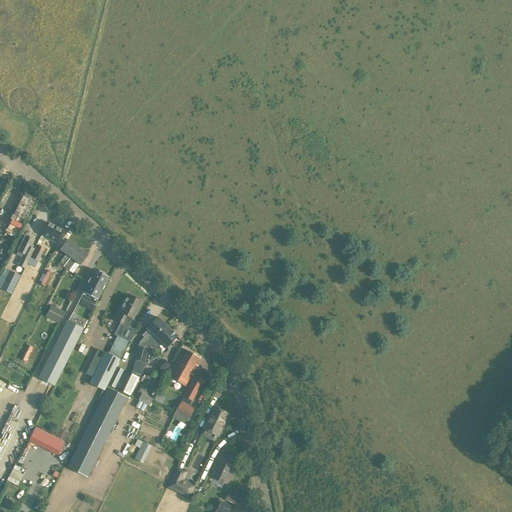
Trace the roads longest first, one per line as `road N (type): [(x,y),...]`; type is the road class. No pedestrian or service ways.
road 1 (residential): [(269,511),(229,356),(0,150)]
road 2 (unknown): [(0,414),(34,394),(101,233)]
